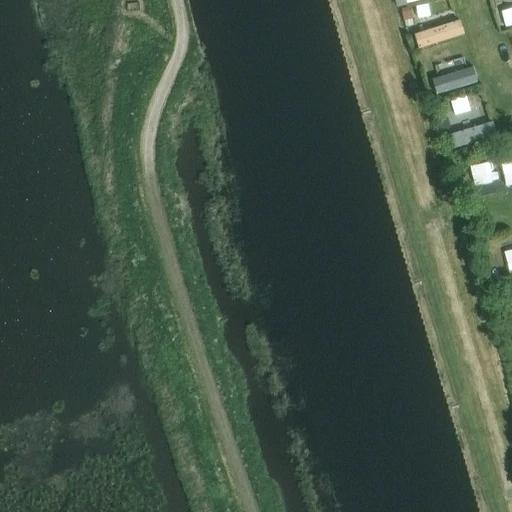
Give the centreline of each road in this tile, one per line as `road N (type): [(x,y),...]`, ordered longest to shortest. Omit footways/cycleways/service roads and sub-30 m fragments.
road 1 (track): [(173,0),(179,55),(151,125),(146,162),(251,511)]
road 2 (track): [(495,511),(351,0)]
